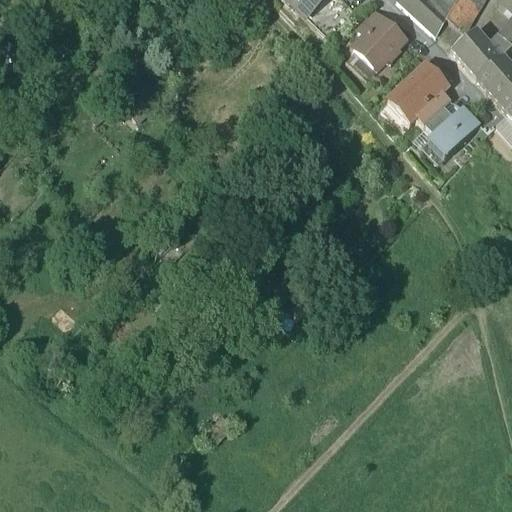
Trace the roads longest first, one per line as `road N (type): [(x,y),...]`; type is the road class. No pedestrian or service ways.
road 1 (track): [(252,0),(437,203),(466,260),(510,460),(511,511)]
road 2 (track): [(254,511),(473,291)]
